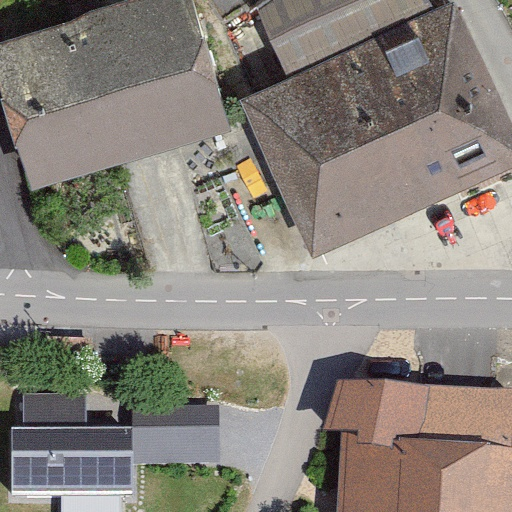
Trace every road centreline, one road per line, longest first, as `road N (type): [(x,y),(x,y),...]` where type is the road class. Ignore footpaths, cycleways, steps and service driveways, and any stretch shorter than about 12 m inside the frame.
road 1 (residential): [(26,299),(335,302)]
road 2 (residential): [(335,302),(266,511)]
road 3 (residential): [(335,302),(511,305)]
